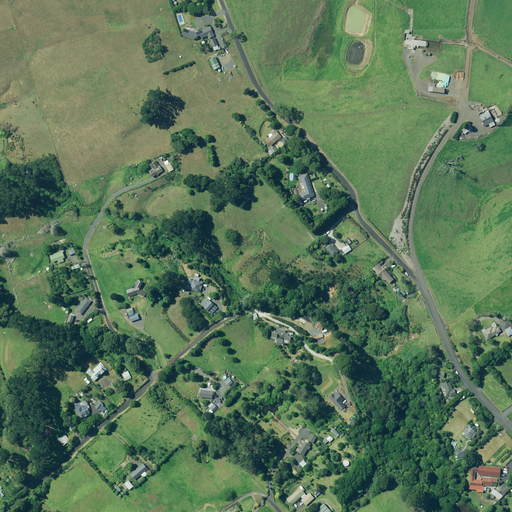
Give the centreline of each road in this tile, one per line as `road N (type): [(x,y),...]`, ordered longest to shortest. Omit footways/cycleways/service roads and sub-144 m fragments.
road 1 (unclassified): [(498,416),(455,365),(417,278),(362,224),(345,184),(262,97),(219,0)]
road 2 (unclassified): [(3,511),(152,377)]
road 3 (residential): [(152,377),(107,325),(84,254)]
